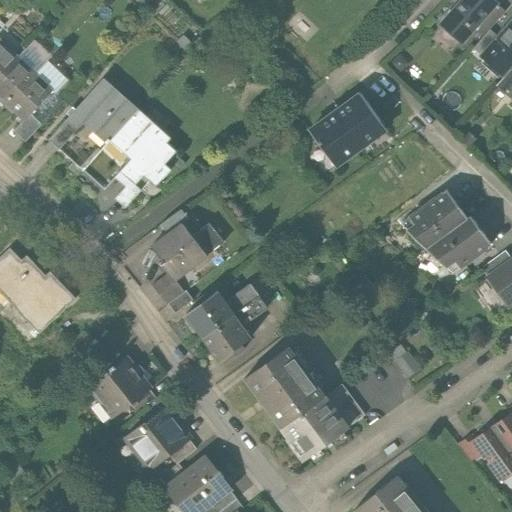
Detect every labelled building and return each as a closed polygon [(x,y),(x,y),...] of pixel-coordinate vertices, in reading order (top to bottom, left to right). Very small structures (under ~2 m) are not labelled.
[(493,0),(460,0),(440,24),(461,43),(477,26),(497,3),(493,0)] [(477,26),(486,34),(507,12),(497,3),(477,26)] [(503,81),(511,70),(511,27),(482,63),(503,81)] [(0,76),(17,58),(0,42),(0,76)] [(0,96),(7,103),(34,74),(17,58),(0,76),(0,96)] [(511,70),(503,81),(497,87),(511,99),(511,70)] [(51,90),(34,74),(7,103),(24,119),(51,90)] [(106,144),(110,139),(138,108),(105,79),(49,142),(59,151),(72,136),(84,146),(95,134),(106,144)] [(63,102),(51,90),(24,119),(13,130),(25,142),(63,102)] [(358,96),(308,132),(335,169),(385,133),(358,96)] [(172,138),(138,108),(110,139),(132,159),(115,178),(126,187),(115,199),(126,209),(141,191),(134,185),(143,175),(156,187),(170,171),(164,165),(177,151),(167,143),(172,138)] [(401,225),(426,249),(467,218),(447,191),(401,225)] [(161,225),(168,235),(181,225),(189,219),(182,209),(161,225)] [(470,217),(467,218),(426,249),(452,273),(490,244),(470,217)] [(209,222),(190,237),(205,257),(224,243),(209,222)] [(168,235),(151,247),(161,260),(158,262),(167,275),(173,282),(175,280),(205,257),(190,237),(181,225),(168,235)] [(0,256),(0,291),(39,333),(76,298),(50,271),(45,275),(27,255),(21,260),(10,248),(0,256)] [(511,306),(511,262),(488,279),(509,309),(511,306)] [(167,275),(152,286),(166,306),(169,304),(175,313),(192,300),(185,291),(184,292),(175,280),(173,282),(167,275)] [(227,300),(236,313),(260,296),(250,283),(227,300)] [(187,313),(204,336),(236,313),(227,300),(219,289),(187,313)] [(268,307),(260,296),(236,313),(245,325),(268,307)] [(245,325),(236,313),(204,336),(220,359),(253,336),(245,325)] [(90,363),(100,376),(123,359),(108,340),(90,363)] [(246,378),(283,428),(327,396),(291,346),(246,378)] [(408,353),(396,362),(407,378),(420,369),(408,353)] [(100,376),(88,386),(112,418),(152,388),(128,356),(123,359),(100,376)] [(342,385),(327,396),(349,427),(365,416),(342,385)] [(349,427),(327,396),(283,428),(305,459),(349,427)] [(509,413),(491,427),(511,455),(511,406),(507,410),(509,413)] [(164,409),(125,438),(150,470),(170,454),(188,440),(164,409)] [(501,481),(511,472),(511,455),(491,427),(470,442),(468,438),(460,444),(474,463),(482,456),(501,481)] [(177,464),(196,450),(188,440),(170,454),(177,464)] [(208,456),(166,488),(185,511),(202,511),(212,504),(230,490),(233,487),(208,456)] [(424,511),(397,479),(356,511),(424,511)] [(212,504),(217,511),(220,511),(237,499),(230,490),(212,504)] [(243,508),(237,499),(220,511),(237,511),(238,511),(243,508)]
